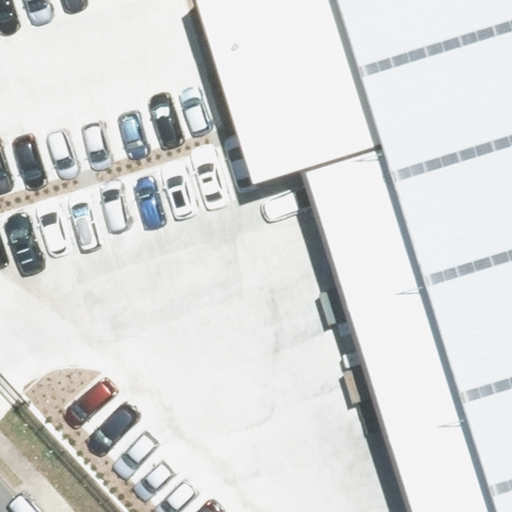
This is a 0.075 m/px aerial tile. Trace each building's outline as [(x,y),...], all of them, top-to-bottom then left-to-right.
[(311,157),(422,511),(511,511),(511,0),(204,0),(259,174),(311,157)] [(138,25),(52,68),(68,101),(154,57),(138,25)] [(89,243),(26,290),(49,319),(112,273),(89,243)] [(130,276),(72,324),(94,351),(152,303),(130,276)] [(167,334),(105,389),(129,416),(191,361),(167,334)]
